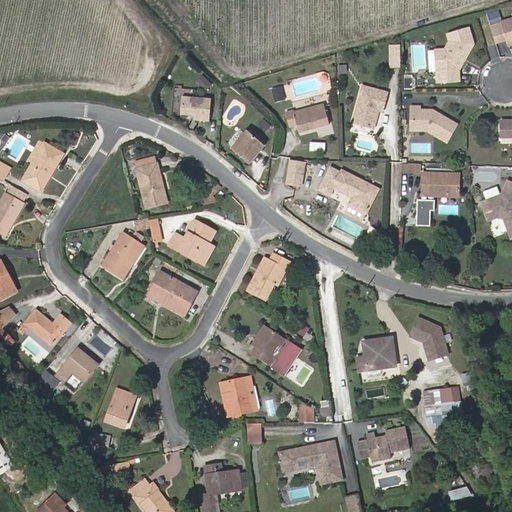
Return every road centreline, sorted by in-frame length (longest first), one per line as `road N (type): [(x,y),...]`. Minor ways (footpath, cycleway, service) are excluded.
road 1 (residential): [(269,215),(194,348),(148,351),(60,271),(57,232),(124,118)]
road 2 (residential): [(397,79),(392,286)]
road 3 (residential): [(269,215),(217,163),(124,118)]
road 4 (track): [(123,0),(165,48),(124,118)]
road 5 (residential): [(392,286),(269,215)]
road 6 (residential): [(124,118),(52,109),(0,119)]
road 7 (residential): [(511,302),(450,300),(392,286)]
